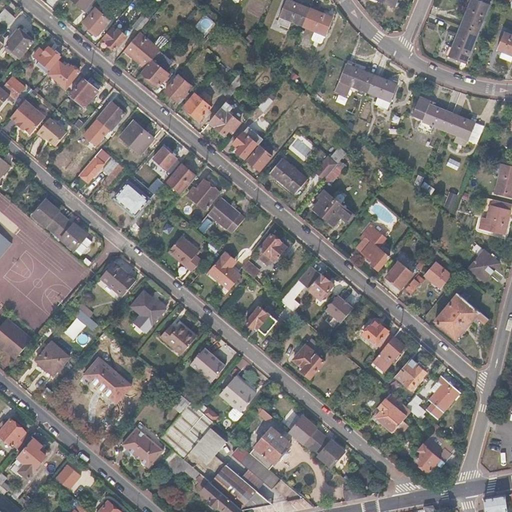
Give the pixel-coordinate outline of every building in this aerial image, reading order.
[(70,0),(84,12),(91,4),(89,2),(90,0),(70,0)] [(289,23),(290,21),(302,26),(313,31),(313,32),(324,36),(325,36),(333,18),(327,16),(327,18),(308,11),(291,4),(292,2),(286,0),(279,18),(289,23)] [(377,0),(377,1),(394,8),(396,3),(395,3),(395,0),(377,0)] [(457,33),(458,34),(453,49),(451,48),(448,57),(466,64),(469,58),(467,57),(473,40),(475,41),(478,33),(476,33),(485,10),(487,10),(489,5),(476,0),(471,0),(469,7),(461,27),(460,26),(457,33)] [(94,9),(95,9),(83,24),(98,36),(110,22),(108,20),(99,13),(97,12),(102,6),(99,4),(94,9)] [(6,8),(0,14),(0,20),(7,27),(16,17),(6,8)] [(100,10),(99,13),(108,20),(110,18),(100,10)] [(146,20),(141,15),(131,27),(136,32),(146,20)] [(9,39),(11,40),(7,45),(8,47),(18,55),(20,57),(33,40),(20,29),(19,30),(18,29),(9,39)] [(112,30),(106,38),(109,40),(107,43),(106,44),(114,51),(125,38),(117,31),(115,33),(112,30)] [(159,52),(168,40),(163,37),(160,37),(155,43),(140,31),(125,50),(146,67),(159,52)] [(324,36),(313,32),(310,40),(321,44),(324,36)] [(511,35),(505,32),(497,50),(502,52),(511,56),(511,35)] [(34,54),(38,58),(35,62),(46,72),(49,67),(50,68),(60,56),(59,55),(61,53),(54,48),(53,49),(49,46),(45,51),(40,47),(34,54)] [(8,47),(6,50),(15,58),(18,55),(8,47)] [(144,69),(145,70),(142,74),(157,87),(170,72),(168,70),(173,64),(159,52),(146,67),(144,69)] [(511,56),(502,52),(501,57),(511,61),(511,60),(511,56)] [(59,61),(49,72),(66,87),(79,72),(72,66),(69,70),(59,61)] [(346,64),(339,82),(351,87),(367,93),(378,98),(375,105),(387,110),(398,85),(392,82),(391,84),(374,77),(350,68),(351,66),(346,64)] [(245,79),(239,74),(222,94),(228,99),(245,79)] [(8,80),(4,78),(0,83),(0,105),(10,95),(15,99),(26,87),(12,76),(8,80)] [(190,87),(178,76),(164,92),(176,103),(181,97),(183,94),(190,87)] [(94,86),(85,79),(72,94),(85,106),(100,88),(96,84),(94,86)] [(210,108),(195,95),(183,108),(198,122),(210,108)] [(421,96),(414,115),(423,119),(422,121),(433,126),(434,125),(445,129),(458,134),(457,136),(467,140),(468,140),(470,134),(478,138),(483,126),(475,123),(475,122),(470,120),(470,121),(452,114),(435,107),(435,106),(430,103),(431,100),(421,96)] [(273,102),(266,97),(257,108),(263,113),(273,102)] [(24,100),(9,117),(16,122),(15,123),(21,129),(22,128),(29,133),(43,116),(24,100)] [(125,113),(112,102),(99,117),(112,129),(125,113)] [(231,109),(224,103),(210,120),(217,126),(215,128),(224,136),(229,130),(232,132),(239,123),(228,113),(231,109)] [(62,129),(49,117),(34,134),(47,146),(62,129)] [(154,138),(135,121),(121,136),(141,153),(154,138)] [(262,140),(248,128),(233,145),(238,150),(236,153),(243,159),(254,147),(255,148),(262,140)] [(457,137),(454,142),(465,146),(467,140),(457,136),(457,137)] [(177,158),(164,147),(153,160),(166,171),(177,158)] [(106,153),(100,148),(78,173),(87,181),(102,163),(100,161),(106,153)] [(270,158),(258,148),(246,162),(258,172),(270,158)] [(339,148),(330,159),(337,165),(339,163),(346,154),(339,148)] [(118,162),(112,157),(102,169),(108,174),(118,162)] [(330,159),(328,157),(314,174),(323,181),(337,165),(330,159)] [(281,159),(268,173),(276,179),(294,195),(301,186),(306,181),(281,159)] [(501,164),(495,162),(493,172),(495,172),(494,175),(498,176),(501,164)] [(196,176),(181,163),(166,181),(181,194),(196,176)] [(339,163),(337,165),(323,181),(329,187),(345,168),(339,163)] [(125,169),(119,164),(103,183),(109,188),(125,169)] [(498,176),(500,176),(496,194),(511,198),(511,196),(511,166),(501,164),(498,176)] [(128,181),(127,181),(113,197),(135,216),(149,199),(148,198),(153,192),(133,176),(128,181)] [(196,189),(193,187),(187,193),(205,208),(219,191),(204,179),(196,189)] [(318,199),(321,201),(313,210),(334,228),(341,219),(347,225),(354,217),(324,191),(318,199)] [(240,212),(222,196),(208,213),(226,229),(227,228),(232,232),(245,217),(240,212)] [(48,198),(34,214),(54,232),(67,217),(61,211),(62,210),(48,198)] [(511,204),(492,200),(488,220),(482,218),(479,229),(504,235),(511,204)] [(67,217),(54,232),(81,255),(93,242),(88,237),(90,234),(76,222),(74,224),(67,217)] [(362,236),(365,239),(356,251),(368,261),(371,258),(375,261),(372,264),(370,266),(377,272),(389,259),(377,249),(385,239),(370,226),(362,236)] [(0,233),(0,240),(6,245),(9,241),(0,233)] [(271,235),(259,248),(262,251),(259,254),(260,258),(267,265),(271,264),(285,247),(271,235)] [(180,236),(167,252),(191,271),(200,260),(194,254),(197,250),(180,236)] [(487,246),(484,251),(500,264),(503,260),(487,246)] [(500,264),(484,251),(469,269),(485,283),(500,264)] [(232,261),(222,253),(206,272),(215,280),(217,278),(229,288),(241,274),(229,264),(232,261)] [(115,262),(101,278),(122,297),(137,281),(115,262)] [(246,262),(241,268),(249,275),(253,278),(258,272),(246,262)] [(425,266),(421,262),(416,268),(420,272),(425,266)] [(451,277),(435,263),(423,278),(439,291),(451,277)] [(413,275),(399,264),(386,279),(400,290),(413,275)] [(316,271),(309,265),(279,300),(286,306),(293,312),(299,304),(293,299),(305,286),(303,285),(316,271)] [(316,271),(303,285),(305,286),(321,299),(333,286),(316,271)] [(421,285),(414,279),(403,292),(410,298),(421,285)] [(143,291),(130,306),(140,315),(152,325),(165,310),(143,291)] [(354,306),(339,292),(327,307),(342,320),(354,306)] [(461,296),(458,294),(434,323),(457,342),(476,319),(485,326),(489,321),(468,302),(471,299),(464,292),(461,296)] [(276,319),(259,305),(244,322),(252,329),(254,326),(264,334),(276,319)] [(293,312),(286,306),(278,317),(287,324),(295,313),(293,312)] [(78,307),(75,312),(94,328),(97,324),(78,307)] [(7,318),(0,326),(0,345),(15,359),(32,339),(7,318)] [(195,338),(174,321),(160,338),(181,355),(195,338)] [(370,324),(361,334),(375,345),(376,344),(382,349),(392,336),(387,331),(387,330),(380,324),(376,329),(370,324)] [(392,336),(382,349),(371,361),(383,371),(404,347),(392,336)] [(304,343),(290,359),(302,369),(300,371),(309,379),(324,361),(316,355),(322,347),(310,337),(305,344),(304,343)] [(69,357),(52,342),(36,360),(53,375),(69,357)] [(204,350),(190,366),(210,383),(224,367),(204,350)] [(100,358),(85,376),(117,403),(132,386),(100,358)] [(426,373),(410,358),(394,375),(412,390),(426,373)] [(436,381),(441,386),(429,400),(432,403),(427,409),(437,418),(460,392),(441,375),(436,381)] [(233,376),(218,393),(239,411),(254,394),(233,376)] [(164,380),(155,391),(181,414),(190,403),(166,382),(164,380)] [(378,407),(381,409),(375,417),(393,432),(402,421),(411,411),(405,406),(390,393),(378,407)] [(415,394),(405,406),(411,411),(422,420),(425,416),(423,414),(426,411),(418,405),(423,400),(415,394)] [(181,414),(160,439),(171,449),(196,470),(200,474),(242,510),(272,504),(212,454),(224,440),(210,428),(214,423),(213,422),(203,414),(198,410),(190,403),(181,414)] [(208,408),(203,414),(213,422),(217,416),(208,408)] [(263,409),(258,414),(268,422),(272,417),(263,409)] [(303,415),(289,431),(310,450),(323,435),(316,429),(316,426),(303,415)] [(25,431),(10,419),(0,430),(0,435),(12,446),(13,445),(19,450),(30,437),(24,433),(25,431)] [(408,426),(402,421),(393,432),(399,437),(408,426)] [(121,444),(149,467),(164,448),(136,426),(121,444)] [(290,444),(271,428),(250,453),(269,470),(290,444)] [(454,447),(435,431),(419,450),(421,452),(415,459),(428,471),(434,463),(439,467),(451,454),(450,453),(454,447)] [(323,435),(310,450),(331,468),(345,451),(331,439),(330,441),(323,435)] [(17,452),(20,455),(15,461),(22,467),(19,470),(28,477),(45,456),(37,449),(41,445),(33,439),(33,440),(30,437),(19,450),(17,452)] [(41,445),(37,449),(45,456),(49,451),(41,445)] [(240,445),(233,454),(272,488),(281,480),(269,470),(250,453),(240,445)] [(171,449),(161,462),(178,477),(179,477),(185,469),(192,475),(196,470),(171,449)] [(202,491),(201,493),(210,501),(217,508),(218,507),(224,511),(239,511),(242,510),(200,474),(195,479),(199,482),(196,485),(202,491)] [(2,475),(0,476),(0,489),(4,493),(10,486),(6,482),(8,480),(2,475)] [(85,489),(75,480),(66,490),(76,499),(85,489)] [(362,495),(359,492),(355,488),(342,493),(343,495),(345,501),(365,498),(362,495)] [(27,495),(24,499),(30,503),(32,500),(27,495)] [(483,499),(483,500),(484,511),(506,511),(507,511),(504,496),(483,499)] [(120,511),(107,502),(98,511),(120,511)]
